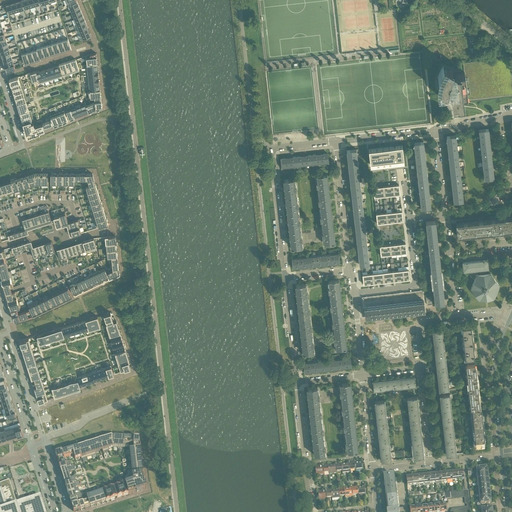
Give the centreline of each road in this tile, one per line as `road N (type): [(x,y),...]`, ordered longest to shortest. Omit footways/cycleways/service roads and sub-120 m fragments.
road 1 (residential): [(284,277),(271,151),(335,141)]
road 2 (secondary): [(509,318),(494,373),(501,454)]
road 3 (residential): [(443,214),(479,209),(505,176),(498,118)]
road 4 (unclassified): [(408,218),(416,285),(353,292)]
road 5 (residential): [(350,270),(335,141)]
